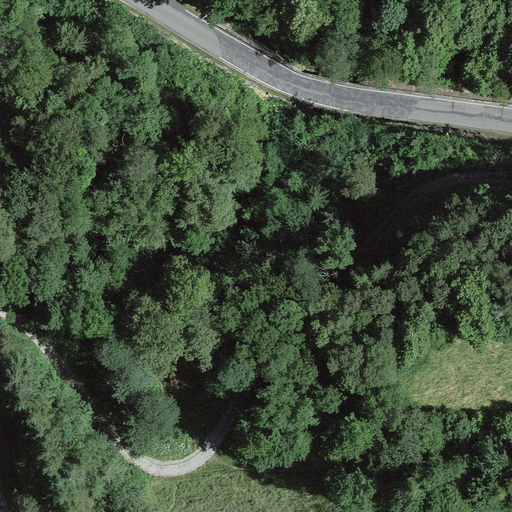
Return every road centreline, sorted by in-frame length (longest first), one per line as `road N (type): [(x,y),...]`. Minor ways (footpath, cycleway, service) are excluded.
road 1 (track): [(511,178),(450,176),(420,189),(313,301),(212,452)]
road 2 (tertiary): [(511,119),(320,93),(254,65),(144,0)]
road 3 (track): [(212,452),(157,470),(133,459),(46,347),(0,310)]
